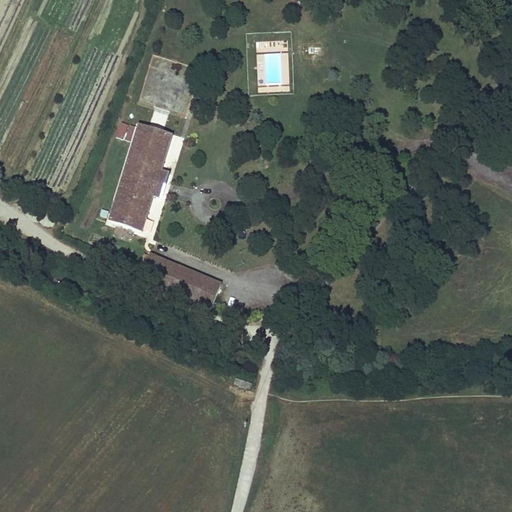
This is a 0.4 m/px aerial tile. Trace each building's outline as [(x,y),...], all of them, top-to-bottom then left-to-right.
[(172,134),(138,123),(108,219),(147,231),(150,221),(145,220),(153,195),(160,171),(172,134)] [(134,127),(121,123),(116,138),(130,142),(134,127)] [(160,171),(153,195),(160,198),(168,174),(160,171)] [(220,283),(150,253),(139,278),(209,309),(220,283)] [(251,384),(236,379),(234,386),(249,391),(251,384)]
